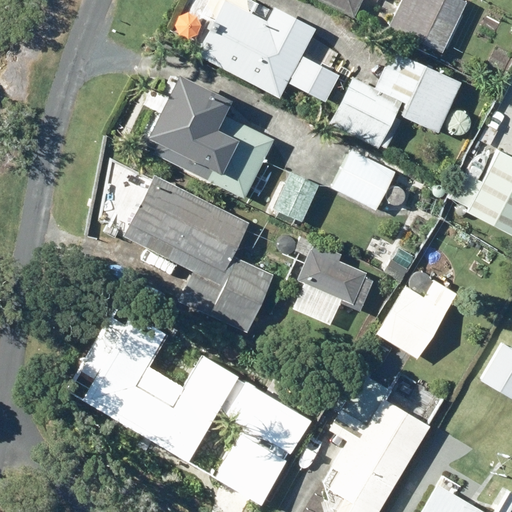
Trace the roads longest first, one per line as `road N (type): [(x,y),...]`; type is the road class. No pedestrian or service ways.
road 1 (residential): [(3,399),(55,125),(99,0)]
road 2 (residential): [(3,399),(23,438),(102,511)]
